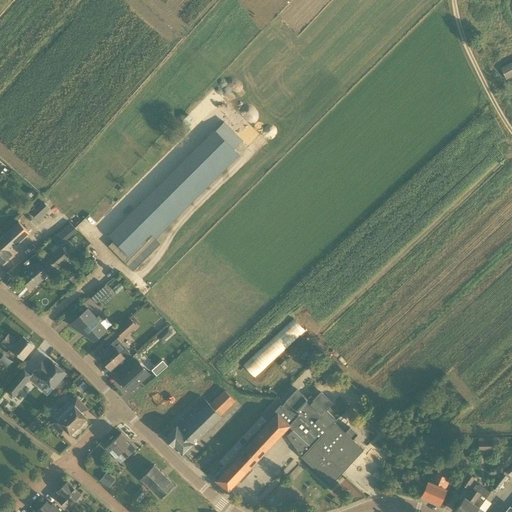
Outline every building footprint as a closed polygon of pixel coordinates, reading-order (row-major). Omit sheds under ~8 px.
[(511,75),(511,62),(500,68),(506,79),(511,75)] [(239,155),(235,150),(241,144),(222,125),(216,132),(214,130),(108,236),(113,241),(108,246),(133,271),(160,244),(155,239),(239,155)] [(31,189),(26,194),(31,198),(36,193),(31,189)] [(44,214),(38,208),(35,210),(34,208),(31,211),(33,212),(31,213),(38,220),(44,214)] [(10,252),(29,234),(19,223),(0,239),(0,266),(12,255),(10,252)] [(70,236),(64,228),(52,238),(59,246),(70,236)] [(20,278),(30,290),(69,256),(61,248),(43,263),(35,254),(24,263),(29,270),(20,278)] [(80,254),(83,260),(89,256),(86,251),(80,254)] [(105,285),(91,297),(97,303),(110,291),(105,285)] [(88,309),(70,325),(80,332),(84,329),(94,341),(106,330),(100,323),(103,320),(99,315),(96,318),(88,309)] [(116,330),(123,339),(137,327),(130,318),(116,330)] [(289,324),(278,334),(288,345),(300,334),(289,324)] [(173,333),(167,327),(164,330),(169,336),(173,333)] [(17,354),(23,359),(34,346),(32,345),(33,344),(30,341),(29,342),(23,337),(18,343),(8,334),(2,343),(9,349),(7,352),(13,358),(17,354)] [(111,347),(105,352),(107,354),(101,359),(110,370),(130,353),(126,348),(117,339),(109,346),(111,347)] [(52,362),(51,363),(45,358),(33,373),(44,383),(40,388),(47,395),(54,386),(56,388),(59,388),(61,388),(63,386),(63,383),(62,381),(61,379),(66,373),(52,362)] [(163,360),(152,370),(157,376),(168,366),(163,360)] [(137,361),(118,378),(130,392),(149,374),(137,361)] [(13,397),(31,376),(23,370),(6,391),(13,397)] [(80,378),(74,384),(82,392),(87,386),(80,378)] [(206,399),(165,438),(173,446),(182,455),(221,416),(235,401),(225,391),(224,391),(220,387),(206,400),(206,399)] [(345,433),(338,426),(334,423),(336,420),(326,410),(333,403),(321,392),(314,399),(312,398),(309,398),(307,399),(297,389),(286,401),(287,403),(283,407),(296,419),(289,426),(292,430),(287,436),(298,451),(301,449),(305,453),(301,457),(331,484),(363,450),(353,440),(358,435),(350,428),(345,433)] [(156,394),(142,407),(148,414),(147,414),(153,420),(153,419),(159,426),(173,413),(156,394)] [(71,421),(78,427),(87,418),(84,414),(89,409),(77,397),(72,402),(74,405),(67,412),(73,419),(71,421)] [(296,419),(283,407),(281,405),(234,454),(233,454),(233,455),(233,456),(218,472),(221,475),(216,481),(228,492),(243,475),(245,477),(253,470),(250,468),(289,426),(296,419)] [(73,419),(67,412),(62,407),(53,417),(55,419),(50,424),(61,436),(66,431),(70,435),(78,427),(71,421),(73,419)] [(105,448),(109,452),(115,458),(120,454),(125,459),(136,449),(121,433),(105,448)] [(478,441),(478,450),(492,450),(491,441),(478,441)] [(160,499),(174,485),(154,465),(140,479),(160,499)] [(422,495),(422,496),(431,500),(435,502),(440,504),(440,503),(446,488),(443,487),(450,471),(449,470),(439,466),(432,483),(430,481),(429,481),(425,488),(422,495)] [(376,468),(373,476),(378,478),(382,471),(376,468)] [(105,472),(99,480),(109,486),(114,478),(105,472)] [(461,485),(468,489),(475,478),(469,474),(461,485)] [(497,491),(508,477),(504,474),(493,488),(497,491)] [(58,501),(64,507),(69,503),(70,505),(80,495),(67,481),(57,491),(63,497),(58,501)] [(72,485),(81,493),(84,489),(75,481),(72,485)] [(139,502),(146,494),(140,488),(133,496),(139,502)] [(464,497),(454,511),(475,511),(479,508),(484,501),(478,497),(481,494),(473,488),(466,498),(464,497)] [(46,502),(36,511),(60,511),(54,505),(52,507),(46,502)]
